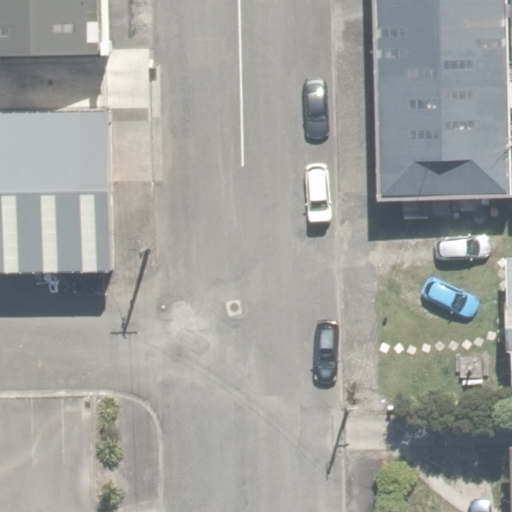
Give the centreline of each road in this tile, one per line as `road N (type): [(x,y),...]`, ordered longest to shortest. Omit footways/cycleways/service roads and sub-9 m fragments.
road 1 (residential): [(243,0),(249,333)]
road 2 (residential): [(249,333),(0,338)]
road 3 (residential): [(249,333),(255,511)]
